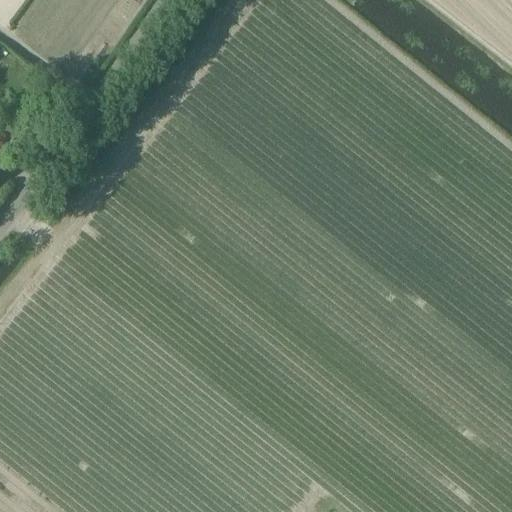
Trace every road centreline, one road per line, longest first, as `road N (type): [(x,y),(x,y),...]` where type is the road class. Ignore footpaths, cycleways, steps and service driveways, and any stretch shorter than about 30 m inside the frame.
road 1 (track): [(241,0),(0,309)]
road 2 (unclassified): [(0,226),(164,0)]
